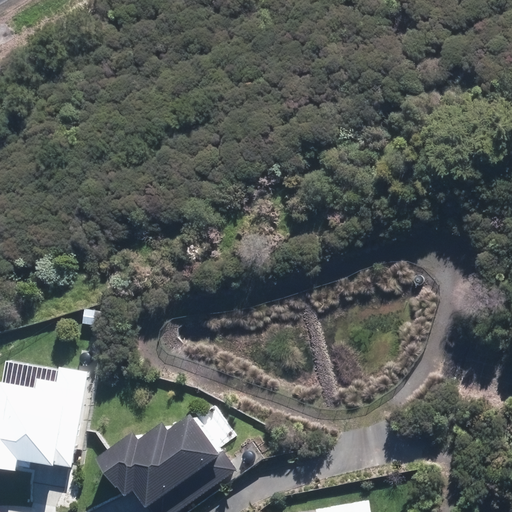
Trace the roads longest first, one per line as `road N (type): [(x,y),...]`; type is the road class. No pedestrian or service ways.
road 1 (track): [(388,442),(428,397),(451,343),(457,296),(446,255),(404,246),(308,286),(170,313),(148,326),(142,342),(150,359),(278,408),(374,420)]
road 2 (track): [(230,511),(261,489),(388,442)]
